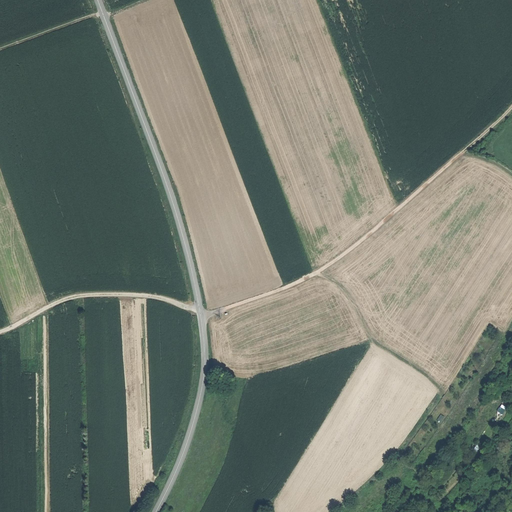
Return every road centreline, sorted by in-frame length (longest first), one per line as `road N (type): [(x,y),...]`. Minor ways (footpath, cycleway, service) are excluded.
road 1 (tertiary): [(155,511),(189,436),(204,372),(202,332),(175,210),(97,0)]
road 2 (track): [(200,315),(316,274),(511,106)]
road 3 (track): [(316,274),(337,286),(371,335),(443,394),(397,458)]
road 4 (track): [(0,332),(88,294),(143,294),(199,311)]
